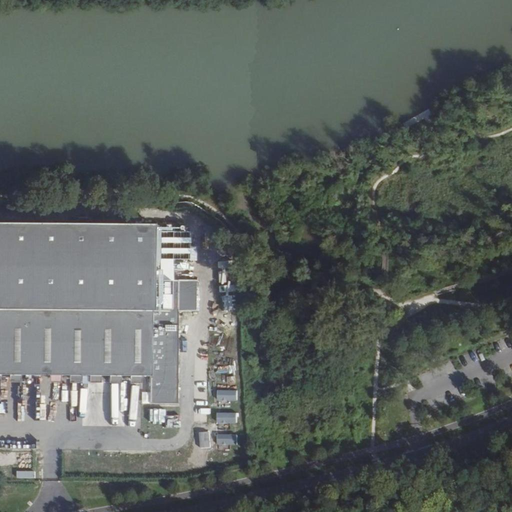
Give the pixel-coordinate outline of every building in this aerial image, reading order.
[(77,221),(77,224),(0,224),(0,374),(97,375),(97,373),(145,374),(144,403),(173,403),(174,309),(192,309),(192,277),(147,276),(147,221),(77,221)] [(239,401),(239,390),(219,389),(218,401),(239,401)] [(166,416),(167,409),(151,409),(150,433),(166,434),(166,425),(172,425),(172,416),(166,416)] [(219,423),(239,422),(239,412),(218,412),(219,423)] [(239,445),(239,434),(218,434),(218,445),(239,445)]
